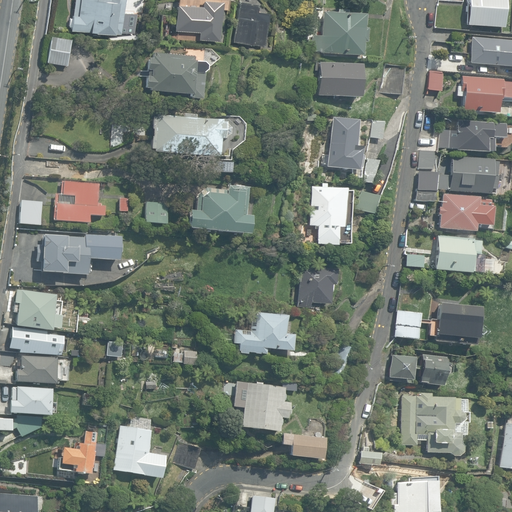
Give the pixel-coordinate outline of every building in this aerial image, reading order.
[(112,36),(121,37),(122,33),(136,35),(137,14),(124,13),(124,0),(73,0),(72,18),(70,18),(69,27),(71,27),(71,30),(112,34),(112,36)] [(197,38),(216,39),(219,0),(211,0),(200,0),(200,5),(175,3),(173,29),(198,31),(197,38)] [(467,0),(466,26),(501,28),(503,0),(467,0)] [(232,40),(261,44),(266,12),(255,10),(256,3),(238,1),(232,40)] [(319,54),(359,57),(360,44),(364,44),(365,30),(362,30),(363,16),(346,15),(346,11),(337,10),(336,14),(322,13),(320,37),(310,36),(309,52),(319,52),(319,54)] [(511,41),(470,37),(467,64),(511,67),(511,41)] [(46,64),(66,67),(69,41),(49,39),(46,64)] [(190,98),(202,100),(204,72),(206,70),(206,66),(204,62),(194,61),(194,57),(152,53),(151,60),(146,60),(144,89),(148,89),(148,91),(190,95),(190,98)] [(315,96),(356,99),(359,66),(318,63),(315,96)] [(380,93),(399,95),(403,67),(383,65),(380,93)] [(427,91),(438,93),(441,74),(429,72),(427,91)] [(460,111),(495,114),(496,100),(499,100),(499,98),(511,99),(511,93),(511,92),(511,83),(501,82),(501,80),(460,77),(460,85),(459,87),(456,86),(455,97),(460,97),(461,97),(460,111)] [(227,104),(227,96),(219,95),(218,104),(227,104)] [(152,152),(216,158),(218,140),(222,140),(222,138),(223,138),(227,135),(228,129),(224,125),(222,125),(223,123),(220,123),(220,121),(194,119),(194,115),(182,114),(182,118),(155,115),(155,118),(151,118),(150,130),(151,130),(150,137),(149,137),(149,150),(152,150),(152,152)] [(324,168),(355,171),(355,169),(359,169),(361,157),(357,156),(358,148),(352,148),(355,121),(331,118),(326,157),(321,156),(320,165),(324,166),(324,168)] [(454,150),(484,153),(484,152),(490,152),(491,138),(502,139),(503,124),(456,120),(455,132),(438,131),(436,147),(454,149),(454,150)] [(368,138),(380,140),(383,122),(375,122),(371,121),(368,138)] [(417,168),(430,169),(430,165),(431,165),(432,152),(419,150),(417,168)] [(434,190),(487,195),(487,189),(493,190),(494,177),(494,176),(495,163),(490,162),(490,160),(450,156),(448,175),(434,174),(434,173),(416,172),(414,190),(433,192),(434,190)] [(361,183),(370,184),(378,160),(365,158),(361,183)] [(212,170),(229,173),(230,164),(213,162),(212,170)] [(54,221),(87,223),(88,215),(102,216),(103,207),(99,207),(99,205),(96,204),(97,185),(60,182),(59,194),(54,194),(52,220),(54,221)] [(187,229),(246,235),(248,217),(242,216),(245,189),(228,187),(227,190),(225,189),(225,191),(205,189),(196,196),(195,211),(189,210),(187,229)] [(316,230),(316,243),(336,245),(337,227),(341,227),(342,215),(344,190),(311,187),(308,226),(313,226),(313,230),(316,230)] [(414,201),(433,202),(434,192),(414,190),(414,201)] [(352,208),(372,214),(377,197),(359,191),(352,208)] [(460,231),(472,233),(474,218),(476,219),(478,198),(460,196),(440,195),(439,208),(437,207),(437,214),(439,215),(437,229),(460,231)] [(118,212),(125,212),(126,199),(118,199),(118,212)] [(40,225),(41,202),(19,201),(18,224),(40,225)] [(143,223),(165,224),(166,204),(144,202),(143,223)] [(38,272),(85,275),(85,273),(89,273),(90,259),(117,261),(118,237),(84,235),(83,238),(41,235),(40,246),(36,245),(34,262),(39,262),(38,272)] [(432,270),(467,274),(467,272),(479,273),(479,272),(491,274),(492,260),(480,259),(481,255),(478,255),(479,242),(471,241),(471,239),(436,236),(432,270)] [(503,248),(510,250),(511,242),(505,240),(503,248)] [(404,267),(420,269),(421,257),(405,255),(404,267)] [(354,277),(374,281),(376,270),(356,266),(354,277)] [(309,303),(327,304),(328,285),(332,286),(333,270),(297,268),(296,282),(298,282),(296,306),(309,308),(309,303)] [(14,326),(48,331),(48,328),(57,329),(59,316),(50,315),(53,296),(15,290),(14,300),(6,299),(2,323),(12,325),(14,314),(16,314),(14,326)] [(412,291),(401,290),(399,304),(410,305),(412,291)] [(460,344),(471,346),(473,332),(477,332),(478,317),(476,316),(477,308),(460,306),(437,303),(432,341),(460,344)] [(392,337),(414,340),(417,314),(396,311),(392,337)] [(246,352),(265,354),(266,348),(291,351),(292,335),(284,334),(286,316),(255,313),(253,332),(234,330),(233,344),(238,344),(237,351),(239,351),(238,353),(246,354),(246,352)] [(6,348),(51,355),(52,353),(57,354),(59,338),(54,338),(55,336),(9,329),(6,348)] [(75,340),(83,342),(84,335),(76,333),(75,340)] [(324,375),(337,380),(350,349),(337,344),(324,375)] [(181,364),(194,365),(195,352),(182,350),(181,364)] [(386,377),(408,380),(411,358),(389,355),(386,377)] [(416,383),(439,386),(444,358),(420,355),(416,383)] [(13,382),(52,384),(54,359),(19,356),(19,357),(15,357),(14,370),(13,370),(13,382)] [(240,427),(278,432),(278,426),(279,426),(280,425),(280,424),(281,424),(281,423),(281,422),(281,421),(280,420),(280,419),(279,419),(280,418),(286,418),(288,403),(282,402),(282,401),(283,401),(283,400),(284,400),(284,399),(284,398),(284,397),(284,396),(284,395),(284,394),(283,394),(283,393),(283,388),(234,381),(231,407),(243,408),(240,427)] [(8,413),(46,416),(49,390),(11,387),(10,400),(9,400),(8,413)] [(82,405),(90,405),(91,394),(82,393),(82,405)] [(451,456),(455,456),(459,452),(459,448),(459,446),(457,444),(457,432),(456,432),(457,423),(460,420),(460,415),(460,414),(457,411),(457,399),(452,399),(452,397),(429,397),(429,393),(418,393),(418,396),(399,396),(399,436),(399,445),(414,445),(414,435),(424,435),(424,452),(447,452),(451,456)] [(15,428),(19,437),(39,428),(40,417),(16,416),(16,419),(10,419),(0,418),(0,430),(8,431),(15,428)] [(511,416),(506,416),(505,423),(503,423),(497,467),(511,469),(511,416)] [(111,470),(158,478),(162,456),(145,453),(149,431),(118,426),(115,446),(111,470)] [(71,472),(90,474),(95,433),(84,431),(82,444),(73,442),(72,449),(60,447),(59,458),(58,458),(56,469),(71,471),(71,472)] [(288,456),(319,459),(322,438),(281,433),(280,444),(289,445),(288,456)] [(174,463),(193,469),(200,448),(180,442),(174,463)] [(357,463),(374,465),(375,453),(358,451),(357,463)] [(422,511),(422,503),(430,502),(429,483),(421,484),(421,481),(393,483),(393,493),(388,493),(389,508),(391,507),(391,511),(422,511)] [(352,501),(368,511),(369,511),(377,500),(359,489),(352,501)] [(0,511),(35,511),(36,497),(0,493),(0,511)] [(273,511),(275,497),(250,495),(248,511),(273,511)]
